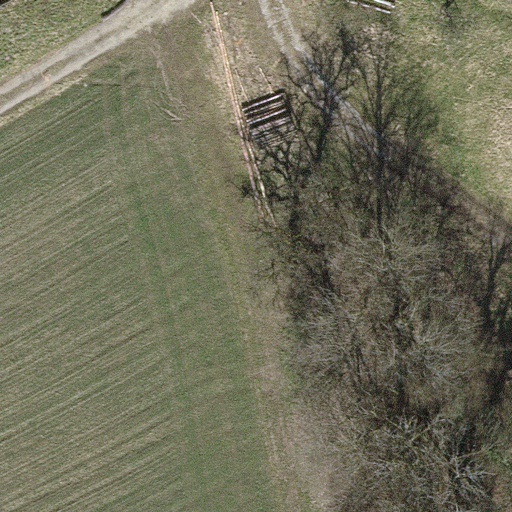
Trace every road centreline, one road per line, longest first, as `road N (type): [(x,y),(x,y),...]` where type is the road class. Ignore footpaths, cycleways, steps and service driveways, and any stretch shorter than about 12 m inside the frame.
road 1 (track): [(511,234),(391,155),(305,71),(258,0)]
road 2 (track): [(0,106),(111,44),(160,0)]
